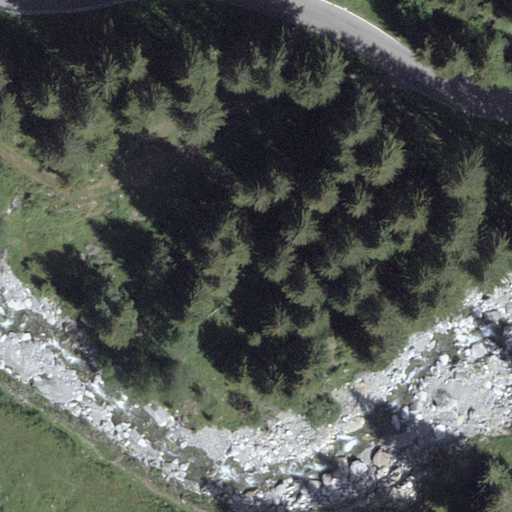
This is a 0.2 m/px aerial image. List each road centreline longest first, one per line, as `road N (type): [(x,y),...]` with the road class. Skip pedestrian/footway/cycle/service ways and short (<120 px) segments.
road 1 (track): [(0,143),(50,185),(113,192),(190,157),(285,83),(420,76)]
road 2 (tertiary): [(265,0),(333,21),(457,93),(511,107)]
